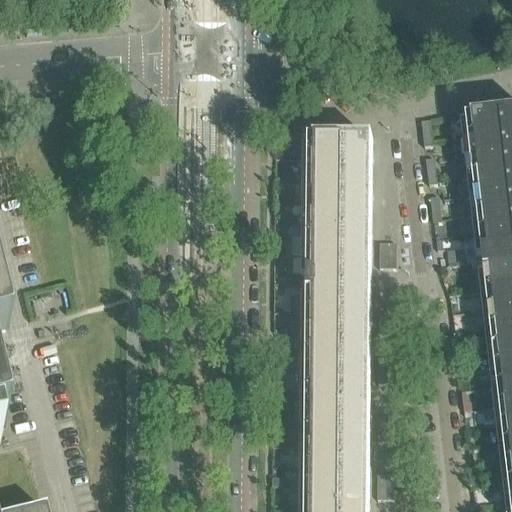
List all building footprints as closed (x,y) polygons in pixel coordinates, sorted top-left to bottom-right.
[(511,511),(511,117),(507,118),(461,124),(462,125),(478,259),(484,258),(486,276),(480,277),(506,511),(511,511)] [(431,125),(422,126),(425,152),(434,150),(431,125)] [(369,511),(371,407),(372,284),(374,144),(348,144),(304,143),(304,145),(303,280),(309,280),(309,297),(303,297),(300,511),(369,511)] [(436,163),(427,164),(430,190),(438,189),(436,163)] [(439,202),(431,203),(434,228),(443,227),(439,202)] [(380,248),(380,273),(397,273),(397,248),(380,248)] [(464,253),(448,255),(448,256),(449,269),(452,270),(466,269),(464,253)] [(380,318),(380,331),(397,331),(397,318),(380,318)] [(379,363),(379,388),(396,389),(396,371),(396,363),(379,363)] [(469,383),(460,384),(462,396),(466,396),(471,395),(469,383)] [(466,396),(462,396),(464,416),(472,415),(471,405),(467,405),(466,396)] [(379,421),(378,446),(395,447),(396,422),(379,421)] [(377,478),(376,504),(393,504),(394,479),(377,478)] [(283,482),(273,482),(273,490),(283,490),(283,482)]
